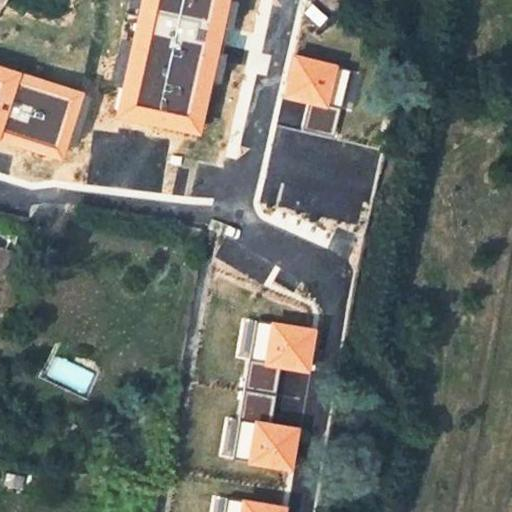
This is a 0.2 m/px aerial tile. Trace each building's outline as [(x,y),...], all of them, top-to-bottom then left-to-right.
[(230,0),(140,0),(116,119),(201,137),(230,0)] [(329,112),(338,66),(294,55),(286,100),(329,112)] [(83,93),(0,66),(0,141),(63,162),(83,93)] [(316,330),(270,323),(264,368),(310,376),(316,330)] [(299,430),(255,422),(248,465),(292,474),(299,430)] [(286,511),(287,508),(241,500),(239,511),(286,511)]
